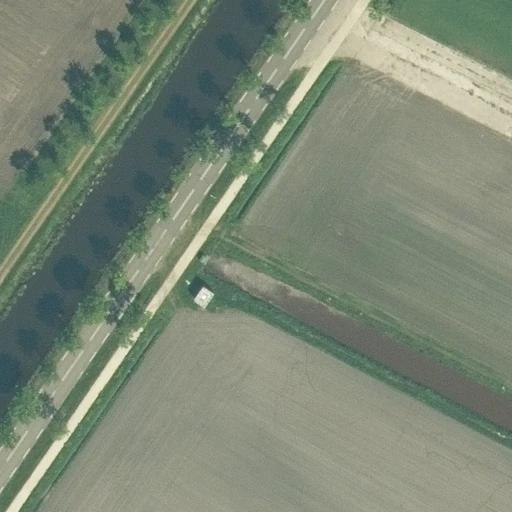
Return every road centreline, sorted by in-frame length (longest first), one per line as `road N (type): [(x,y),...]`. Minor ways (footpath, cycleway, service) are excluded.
road 1 (secondary): [(0,471),(324,0)]
road 2 (track): [(0,270),(185,0)]
